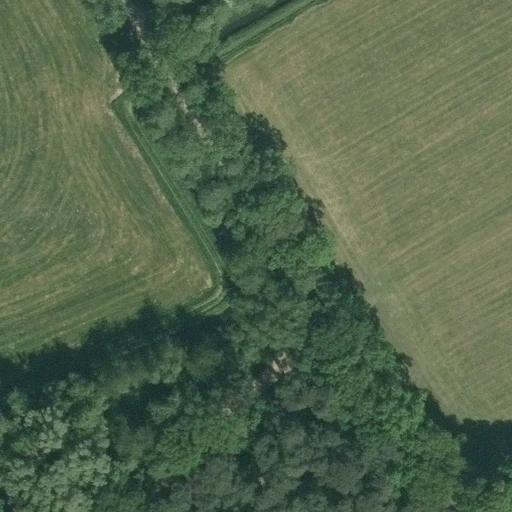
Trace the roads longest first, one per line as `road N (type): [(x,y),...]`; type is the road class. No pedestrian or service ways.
road 1 (track): [(128,511),(292,348),(303,324),(291,263),(168,76)]
road 2 (track): [(303,324),(334,394),(434,511)]
